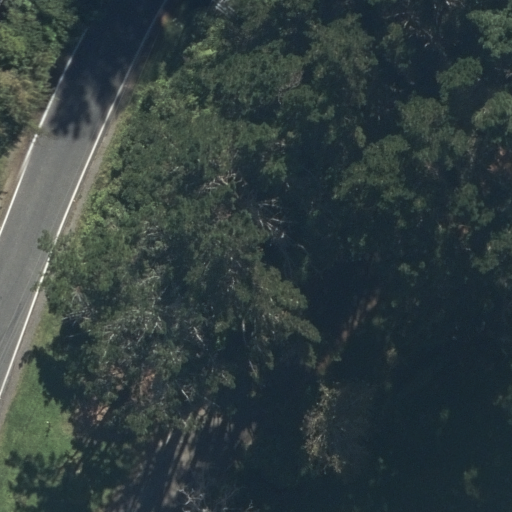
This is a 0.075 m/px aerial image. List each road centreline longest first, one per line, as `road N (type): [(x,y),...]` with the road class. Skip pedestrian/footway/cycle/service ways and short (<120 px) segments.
road 1 (residential): [(148,511),(511,104)]
road 2 (unclassified): [(140,0),(74,128),(0,309)]
